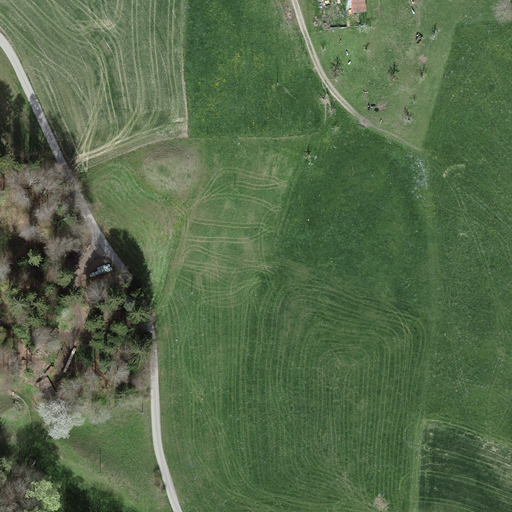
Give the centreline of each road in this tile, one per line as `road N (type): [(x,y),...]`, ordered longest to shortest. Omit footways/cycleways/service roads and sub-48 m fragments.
road 1 (unclassified): [(179,511),(157,432),(147,325),(0,40)]
road 2 (track): [(405,144),(336,98),(291,0)]
road 3 (track): [(100,244),(75,278),(75,335),(53,392)]
